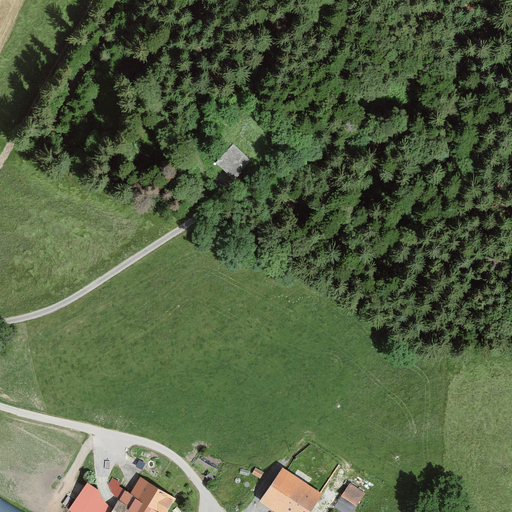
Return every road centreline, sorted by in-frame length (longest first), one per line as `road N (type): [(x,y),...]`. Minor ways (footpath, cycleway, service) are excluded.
road 1 (track): [(0,322),(72,298),(224,194)]
road 2 (unclassified): [(219,511),(165,450),(0,405)]
